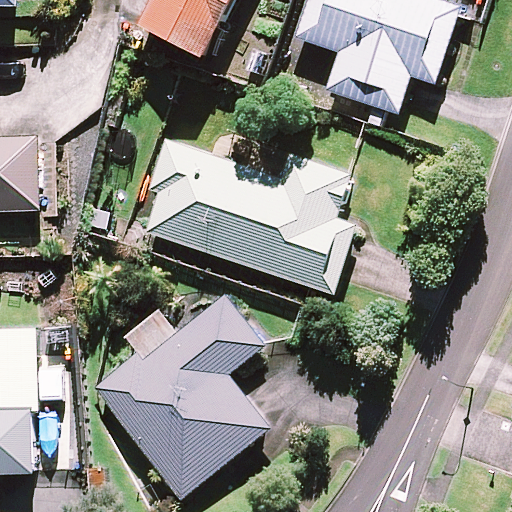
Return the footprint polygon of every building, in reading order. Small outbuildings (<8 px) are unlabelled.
[(241,0),(159,0),(147,26),(214,58),(241,0)] [(465,10),(434,0),(310,0),(299,36),(347,52),(334,90),(403,113),(416,74),(441,82),(465,10)] [(0,129),(0,211),(51,210),(49,129),(0,129)] [(292,181),(169,141),(153,188),(163,191),(149,231),(340,294),(363,225),(343,219),(357,175),(300,156),(292,181)] [(267,349),(228,297),(104,391),(186,498),(275,430),(233,375),(267,349)] [(0,472),(44,472),(43,329),(1,329),(1,364),(0,363),(0,472)]
